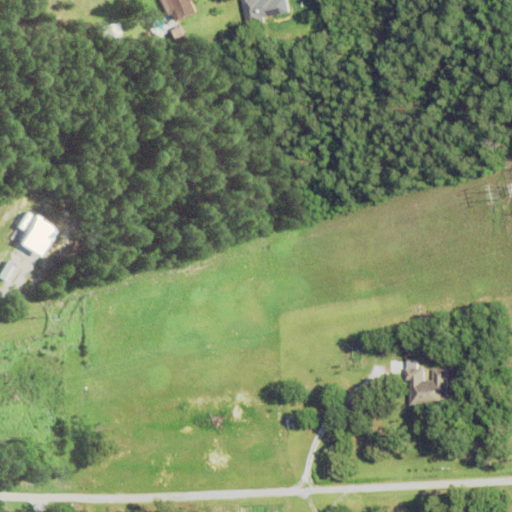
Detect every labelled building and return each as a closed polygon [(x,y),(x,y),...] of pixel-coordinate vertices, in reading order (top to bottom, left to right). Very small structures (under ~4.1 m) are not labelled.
[(197,14),(176,23),(173,14),(167,17),(159,0),(195,0),(196,1),(192,3),(197,14)] [(269,0),(280,0),(283,17),(248,23),(245,4),(254,2),(253,0),(264,0),(264,1),(269,0)] [(98,28),(117,24),(120,37),(100,40),(98,28)] [(169,31),(180,26),(184,35),(173,41),(169,31)] [(52,228),(31,217),(16,244),(37,256),(52,228)] [(0,279),(0,274),(8,262),(16,266),(6,283),(0,279)] [(445,369),(431,368),(431,380),(422,380),(422,368),(416,368),(416,360),(406,359),(406,403),(445,403),(445,369)] [(55,425),(59,411),(64,412),(60,426),(55,425)]
